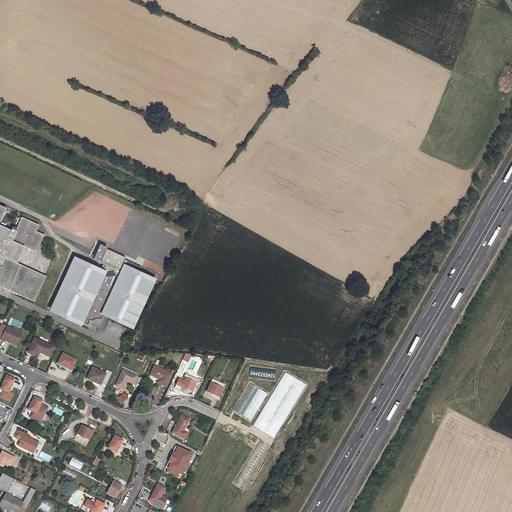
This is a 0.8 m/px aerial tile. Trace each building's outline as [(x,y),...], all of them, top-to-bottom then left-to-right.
[(0,285),(33,301),(45,275),(16,262),(24,246),(36,251),(44,234),(36,231),(38,225),(21,216),(16,228),(15,226),(14,226),(13,226),(12,227),(11,227),(10,228),(10,229),(0,224),(0,219),(5,208),(0,205),(0,285)] [(89,320),(91,321),(91,320),(93,320),(95,320),(98,320),(99,320),(102,314),(130,327),(151,282),(123,269),(121,274),(120,273),(115,275),(114,276),(111,277),(108,277),(106,276),(106,271),(103,270),(103,272),(74,259),(51,309),(79,322),(80,321),(87,324),(89,320)] [(22,333),(7,327),(1,339),(9,343),(10,341),(17,344),(22,333)] [(27,353),(36,357),(39,352),(49,356),(53,348),(34,339),(27,353)] [(185,353),(182,360),(187,362),(190,355),(185,353)] [(58,363),(71,370),(75,361),(63,354),(58,363)] [(157,383),(165,387),(171,375),(154,367),(150,375),(159,379),(157,383)] [(105,374),(92,368),(87,378),(92,380),(91,381),(100,385),(105,374)] [(137,377),(123,370),(116,386),(123,389),(126,383),(125,382),(126,380),(134,384),(137,377)] [(8,392),(14,380),(6,376),(0,388),(3,390),(8,392)] [(181,387),(192,392),(195,384),(193,383),(187,380),(185,379),(181,387)] [(206,392),(219,398),(225,385),(212,380),(206,392)] [(8,392),(3,390),(0,396),(0,397),(9,401),(13,394),(8,392)] [(122,401),(126,397),(122,393),(118,398),(122,401)] [(44,410),(44,409),(43,409),(45,406),(40,404),(42,401),(35,397),(28,410),(33,412),(30,418),(39,423),(45,412),(45,411),(45,410),(44,410)] [(189,430),(185,428),(189,420),(181,416),(174,429),(175,429),(173,434),(184,440),(189,430)] [(85,446),(93,432),(88,429),(88,428),(86,427),(86,428),(81,426),(74,440),(85,446)] [(18,446),(32,454),(38,443),(31,440),(31,438),(28,436),(24,434),(17,431),(14,438),(18,442),(19,442),(18,446)] [(114,436),(108,449),(115,453),(122,440),(114,436)] [(169,450),(167,453),(167,454),(166,453),(165,455),(166,456),(164,460),(173,464),(177,456),(179,457),(180,455),(178,454),(181,448),(171,442),(168,449),(169,450)] [(2,452),(0,455),(0,466),(2,468),(5,463),(10,466),(14,458),(2,452)] [(92,464),(97,467),(101,460),(95,458),(92,464)] [(0,473),(0,489),(6,492),(12,479),(0,474),(0,473)] [(115,497),(121,486),(113,482),(107,493),(115,497)] [(165,488),(157,484),(149,501),(151,504),(161,509),(167,499),(161,496),(165,488)] [(30,500),(35,491),(32,489),(27,499),(30,500)] [(0,502),(0,506),(9,511),(10,511),(12,511),(17,511),(22,503),(5,494),(0,502)] [(82,509),(87,511),(100,511),(104,505),(96,501),(96,502),(95,504),(91,502),(87,500),(82,509)]
